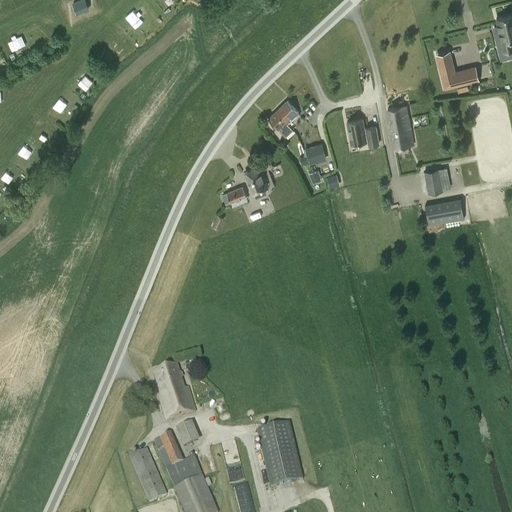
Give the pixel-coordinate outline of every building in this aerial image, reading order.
[(84,0),(79,0),(73,3),(77,12),(88,8),(84,0)] [(511,14),(496,18),(499,31),(493,32),(499,53),(511,49),(511,40),(511,39),(511,14)] [(444,88),(478,80),(475,66),(455,71),(450,54),(437,57),(444,88)] [(287,100),(275,112),(287,124),(299,112),(287,100)] [(395,148),(413,145),(406,105),(387,109),(395,148)] [(292,129),(287,124),(275,112),(268,118),(285,136),(292,129)] [(362,119),(346,122),(350,144),(368,141),(369,146),(378,144),(375,126),(364,128),(362,119)] [(323,160),(321,153),(324,152),(322,147),(307,152),(310,164),(323,160)] [(301,156),(300,156),(303,164),(309,162),(306,154),(305,154),(301,156)] [(266,192),(264,187),(267,185),(259,166),(245,172),(252,191),(253,191),(256,196),(266,192)] [(442,190),(439,176),(447,174),(446,167),(424,171),(428,192),(442,190)] [(313,181),(319,178),(316,170),(309,172),(313,181)] [(327,176),(330,187),(339,184),(336,174),(327,176)] [(242,186),(227,192),(222,194),(225,204),(246,195),(242,186)] [(464,218),(460,199),(425,205),(429,225),(464,218)] [(217,214),(211,226),(218,230),(224,217),(217,214)] [(165,369),(181,417),(196,413),(189,388),(185,389),(178,365),(165,369)] [(165,422),(181,417),(165,369),(153,373),(160,396),(158,397),(165,422)] [(200,442),(192,424),(176,431),(184,449),(200,442)] [(270,488),(302,481),(289,424),(257,432),(270,488)] [(171,435),(154,442),(184,511),(217,511),(194,458),(183,463),(171,435)] [(149,503),(167,496),(147,450),(129,458),(149,503)] [(236,487),(240,511),(250,511),(246,486),(236,487)]
